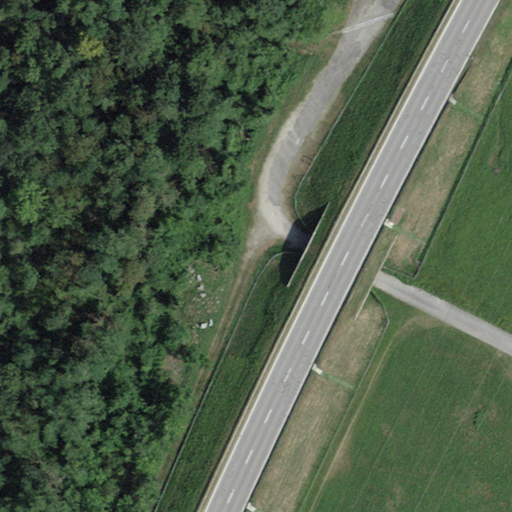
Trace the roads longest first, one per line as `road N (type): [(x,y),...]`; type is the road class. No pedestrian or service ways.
road 1 (secondary): [(481,0),(223,511)]
road 2 (track): [(264,220),(143,511)]
road 3 (track): [(294,239),(264,220),(296,134),(391,0)]
